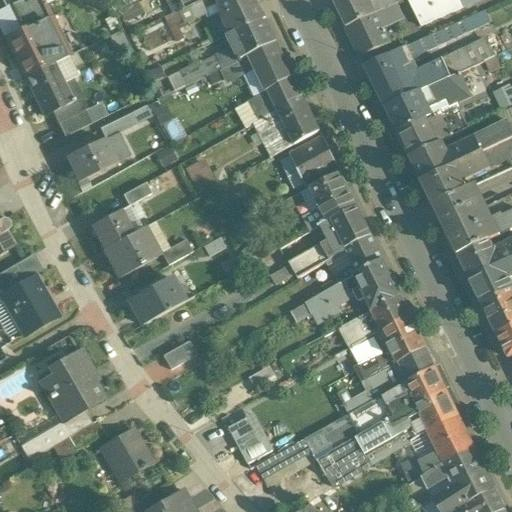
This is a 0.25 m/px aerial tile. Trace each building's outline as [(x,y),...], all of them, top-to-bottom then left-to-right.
[(23,0),(9,7),(21,32),(51,18),(42,0),(23,0)] [(177,0),(182,11),(200,3),(205,0),(177,0)] [(255,0),(216,0),(233,34),(266,20),(255,0)] [(332,0),(346,28),(375,14),(368,0),(332,0)] [(387,0),(368,0),(375,14),(391,7),(387,0)] [(408,0),(422,26),(480,0),(408,0)] [(182,11),(177,13),(183,25),(206,15),(200,3),(182,11)] [(375,14),(346,28),(346,29),(360,58),(390,44),(383,29),(399,22),(392,6),(391,7),(375,14)] [(482,13),(403,51),(408,61),(487,24),(482,13)] [(21,32),(6,40),(25,79),(52,66),(70,57),(51,18),(21,32)] [(266,20),(233,34),(227,37),(233,51),(239,62),(250,57),(277,43),(266,20)] [(128,51),(122,35),(89,49),(95,64),(128,51)] [(252,61),(251,61),(254,68),(266,92),(267,92),(293,77),(278,46),(252,61)] [(402,49),(365,66),(386,108),(414,95),(429,88),(438,84),(429,66),(406,77),(404,72),(405,71),(403,68),(409,65),(408,61),(403,51),(402,49)] [(233,51),(217,59),(222,70),(239,62),(233,51)] [(457,53),(442,60),(450,78),(466,71),(457,53)] [(239,62),(222,70),(228,81),(254,68),(251,61),(252,61),(250,57),(239,62)] [(217,59),(200,67),(206,78),(222,70),(217,59)] [(442,60),(429,66),(438,84),(446,80),(450,78),(442,60)] [(52,66),(26,79),(45,118),(51,115),(71,105),(62,85),(52,66)] [(293,77),(267,92),(277,112),(303,97),(293,77)] [(87,111),(72,80),(62,85),(71,105),(51,115),(63,139),(107,117),(101,104),(87,111)] [(438,84),(429,88),(439,110),(456,102),(446,80),(438,84)] [(501,109),(511,104),(511,85),(494,92),(501,109)] [(266,92),(254,99),(254,100),(235,110),(246,129),(259,122),(277,112),(267,92),(266,92)] [(414,95),(386,108),(398,133),(426,120),(414,95)] [(303,97),(277,112),(294,146),(320,132),(303,97)] [(459,109),(442,117),(447,128),(439,132),(435,137),(438,144),(442,142),(457,135),(464,132),(469,130),(459,109)] [(294,146),(277,112),(259,122),(270,141),(265,144),(272,158),(294,146)] [(131,115),(106,127),(112,138),(137,126),(131,115)] [(426,120),(398,133),(410,157),(438,144),(435,137),(426,120)] [(509,123),(475,138),(482,154),(493,149),(511,139),(511,129),(511,127),(509,123)] [(464,132),(457,135),(459,140),(466,137),(464,132)] [(323,137),(290,156),(305,187),(338,169),(323,137)] [(475,138),(453,149),(452,148),(446,151),(454,167),(482,154),(475,138)] [(105,140),(69,158),(82,183),(118,165),(109,147),(105,140)] [(120,142),(109,147),(118,164),(129,159),(129,158),(131,156),(129,152),(126,153),(120,142)] [(438,144),(410,157),(422,182),(454,167),(446,151),(442,142),(438,144)] [(493,149),(482,154),(490,169),(501,164),(493,149)] [(242,150),(204,171),(213,188),(251,167),(242,150)] [(482,154),(454,167),(461,182),(467,179),(490,169),(482,154)] [(305,187),(290,156),(281,161),(290,179),(296,192),(305,187)] [(281,161),(272,165),(271,168),(277,181),(283,178),(285,182),(290,179),(281,161)] [(204,171),(200,163),(186,171),(199,195),(213,188),(204,171)] [(454,167),(422,182),(434,206),(466,191),(465,190),(461,182),(454,167)] [(340,174),(310,189),(313,195),(305,199),(309,208),(317,204),(320,209),(351,195),(340,174)] [(145,185),(123,197),(128,207),(151,195),(145,185)] [(475,185),(465,190),(466,191),(434,206),(457,255),(490,240),(490,241),(499,237),(499,236),(492,222),(475,185)] [(351,195),(320,209),(327,223),(331,221),(357,208),(351,195)] [(292,207),(288,201),(284,203),(287,210),(292,207)] [(357,208),(331,221),(345,249),(371,237),(357,208)] [(119,212),(91,228),(104,251),(132,235),(119,212)] [(511,212),(492,222),(499,236),(511,229),(511,212)] [(0,255),(15,247),(7,232),(9,230),(10,227),(9,224),(7,222),(4,221),(1,222),(0,219),(0,255)] [(334,238),(306,254),(315,270),(346,252),(345,249),(331,221),(327,223),(326,224),(334,238)] [(132,235),(104,251),(119,279),(157,258),(142,230),(132,235)] [(371,237),(345,249),(346,252),(358,275),(383,261),(371,237)] [(490,240),(457,255),(469,280),(502,264),(494,250),(490,241),(490,240)] [(185,241),(160,254),(167,267),(192,254),(185,241)] [(511,241),(494,250),(502,264),(511,259),(511,241)] [(306,254),(289,264),(290,265),(296,276),(298,279),(315,270),(306,254)] [(511,259),(502,264),(509,279),(511,277),(511,259)] [(356,277),(355,277),(360,289),(354,292),(360,302),(365,299),(371,312),(400,296),(383,261),(358,275),(356,277)] [(502,264),(469,280),(481,304),(511,291),(511,290),(511,285),(509,279),(502,264)] [(290,265),(270,277),(276,287),(296,276),(290,265)] [(15,266),(0,274),(0,293),(1,296),(24,283),(15,266)] [(350,266),(334,275),(340,286),(355,277),(356,277),(350,266)] [(24,283),(1,296),(24,335),(56,316),(33,278),(24,283)] [(171,279),(129,303),(142,327),(184,303),(171,279)] [(340,286),(327,293),(332,303),(349,293),(344,284),(340,286)] [(511,292),(511,291),(481,304),(496,335),(511,327),(511,292)] [(327,293),(291,313),(297,323),(314,313),(319,324),(337,314),(332,303),(327,293)] [(371,312),(342,328),(353,348),(376,336),(410,317),(400,296),(371,312)] [(410,317),(376,336),(380,346),(386,343),(391,352),(397,364),(399,363),(426,348),(410,317)] [(511,327),(496,335),(508,359),(511,356),(511,327)] [(259,343),(249,340),(242,360),(251,363),(259,343)] [(168,369),(198,359),(193,343),(163,353),(168,369)] [(426,348),(399,363),(404,374),(408,382),(435,368),(426,348)] [(81,352),(49,370),(53,376),(40,384),(51,402),(58,398),(70,419),(70,420),(84,412),(104,400),(89,373),(93,371),(81,352)] [(391,352),(371,362),(378,375),(397,364),(391,352)] [(371,362),(364,366),(371,379),(378,375),(371,362)] [(378,375),(383,385),(390,381),(404,374),(399,363),(378,375)] [(269,368),(249,379),(255,389),(275,378),(269,368)] [(408,382),(405,384),(409,393),(416,406),(447,391),(435,368),(408,382)] [(340,412),(344,418),(382,396),(394,390),(390,381),(383,385),(365,395),(338,407),(340,412)] [(447,391),(416,406),(429,432),(459,417),(447,391)] [(406,397),(387,407),(393,418),(393,419),(405,412),(416,406),(409,393),(405,395),(406,397)] [(344,418),(305,440),(312,452),(312,453),(315,457),(354,435),(356,439),(393,418),(387,407),(382,396),(344,418)] [(405,412),(393,419),(393,418),(356,439),(365,455),(326,477),(333,488),(427,433),(429,432),(416,406),(405,412)] [(84,412),(70,420),(70,419),(59,425),(68,439),(92,425),(84,412)] [(429,432),(427,433),(438,454),(443,465),(447,463),(475,450),(459,417),(429,432)] [(92,425),(68,439),(75,451),(104,434),(97,422),(92,425)] [(59,425),(20,448),(29,462),(68,439),(59,425)] [(132,431),(101,449),(121,483),(152,465),(132,431)] [(356,439),(317,462),(326,477),(365,455),(356,439)] [(312,452),(305,440),(297,444),(305,457),(312,453),(312,452)] [(297,444),(278,455),(285,468),(305,457),(297,444)] [(475,450),(447,463),(443,465),(443,466),(449,478),(453,486),(460,483),(485,470),(475,450)] [(420,463),(419,464),(425,476),(443,466),(443,465),(438,454),(420,463)] [(273,458),(256,467),(263,480),(285,468),(278,455),(273,458)] [(417,458),(400,466),(410,485),(412,484),(422,478),(425,476),(419,464),(420,463),(417,458)] [(425,476),(422,478),(429,491),(449,478),(443,466),(425,476)] [(485,470),(460,483),(470,503),(472,502),(495,491),(485,470)] [(422,478),(412,484),(413,485),(403,491),(408,503),(429,491),(422,478)] [(453,486),(449,489),(450,490),(462,508),(464,507),(470,503),(460,483),(453,486)] [(455,511),(462,508),(450,490),(432,501),(439,511),(455,511)] [(149,511),(167,502),(161,491),(126,511),(149,511)] [(477,511),(502,511),(505,511),(495,491),(472,502),(477,511)] [(167,502),(149,511),(194,511),(183,492),(167,502)] [(470,503),(464,507),(466,511),(477,511),(472,502),(470,503)]
